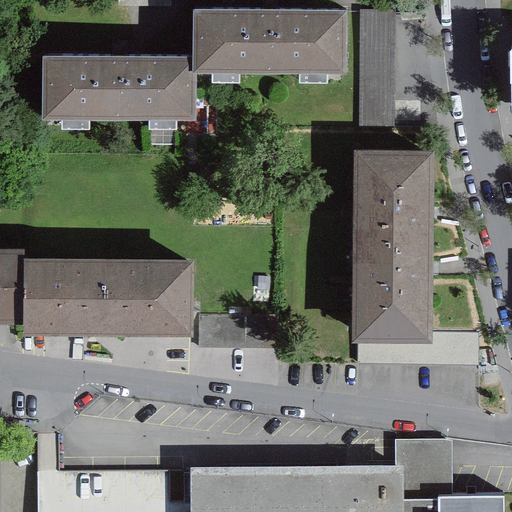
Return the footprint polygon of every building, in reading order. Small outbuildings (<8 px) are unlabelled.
[(121,0),(121,10),(174,10),(173,0),(121,0)] [(350,10),(202,9),(202,74),(350,74),(350,10)] [(362,13),(363,123),(396,123),(395,13),(362,13)] [(192,58),(40,58),(40,122),(192,123),(192,58)] [(436,153),(362,152),(359,331),(433,333),(434,269),(435,208),(436,153)] [(201,331),(202,255),(29,251),(29,244),(0,243),(0,317),(28,318),(27,327),(61,328),(139,330),(201,331)] [(191,511),(438,511),(438,497),(453,497),(452,453),(452,439),(395,440),(395,452),(396,464),(191,468),(191,511)] [(502,511),(502,496),(453,497),(438,497),(438,511),(502,511)]
